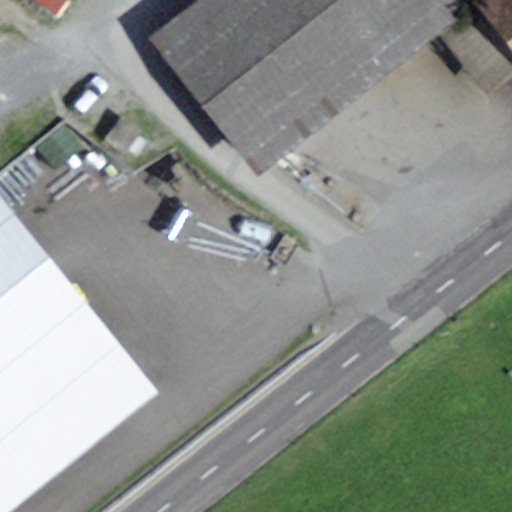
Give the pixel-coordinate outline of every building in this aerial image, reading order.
[(27,0),(59,19),(71,0),(27,0)] [(249,151),(431,8),(424,0),(219,0),(163,44),(249,151)] [(511,0),(424,0),(431,8),(441,0),(487,0),(511,32),(511,0)] [(511,46),(485,16),(448,48),(490,96),(511,77),(511,46)] [(121,118),(105,141),(123,154),(140,132),(121,118)] [(0,216),(0,428),(104,345),(0,216)]
